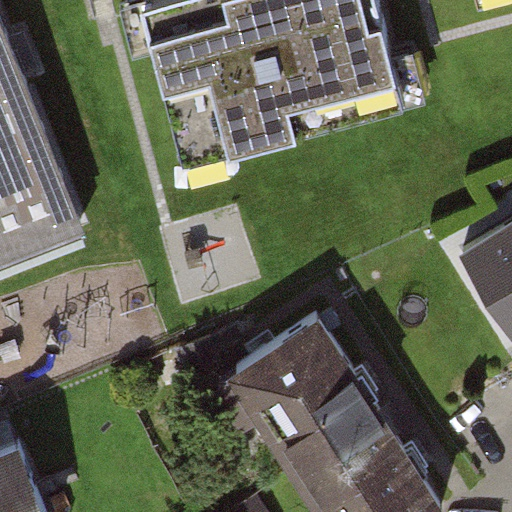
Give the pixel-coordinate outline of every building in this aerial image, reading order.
[(354,0),(117,0),(156,145),(377,88),(354,0)] [(0,251),(80,220),(0,14),(0,251)] [(511,203),(442,246),(500,330),(511,322),(511,203)] [(300,300),(201,361),(294,511),(412,511),(426,504),(300,300)] [(0,444),(0,511),(45,511),(14,438),(0,444)]
